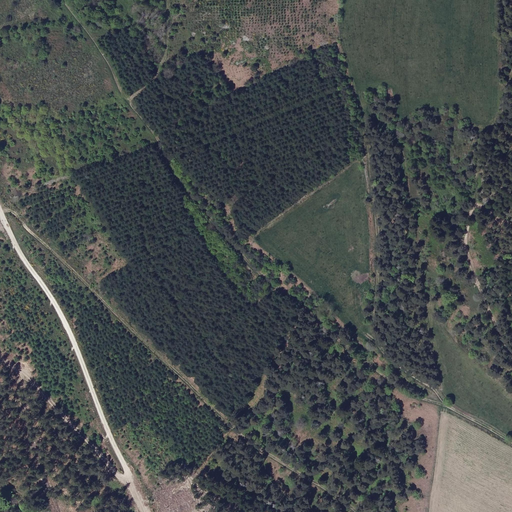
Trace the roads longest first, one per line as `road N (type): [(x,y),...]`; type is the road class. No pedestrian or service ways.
road 1 (track): [(415,395),(248,260),(194,199),(63,0)]
road 2 (track): [(359,511),(221,416),(0,204)]
road 3 (track): [(130,481),(62,313),(0,212)]
road 4 (track): [(511,356),(467,250),(469,211),(478,206),(511,225)]
road 5 (track): [(130,481),(0,356)]
